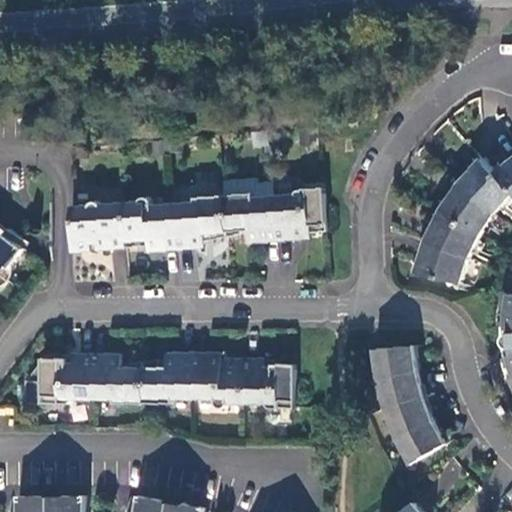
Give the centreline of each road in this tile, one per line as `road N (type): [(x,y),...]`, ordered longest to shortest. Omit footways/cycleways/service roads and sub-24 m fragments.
road 1 (secondary): [(0,29),(331,0)]
road 2 (residential): [(372,306),(62,308)]
road 3 (residential): [(511,68),(472,81),(409,128),(371,191),(372,306)]
road 4 (residential): [(0,449),(162,451),(287,481)]
road 5 (residential): [(372,306),(427,310),(448,320),(476,399),(511,452)]
road 6 (residential): [(0,154),(61,153),(62,308)]
